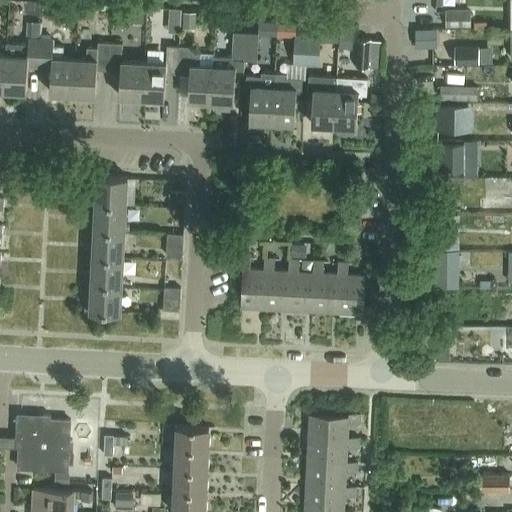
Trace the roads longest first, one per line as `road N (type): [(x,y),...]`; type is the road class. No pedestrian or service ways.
road 1 (residential): [(0,131),(201,141),(196,368)]
road 2 (residential): [(384,377),(392,0)]
road 3 (tertiary): [(196,368),(0,359)]
road 4 (residential): [(264,511),(269,371)]
road 5 (tertiary): [(511,385),(384,377)]
